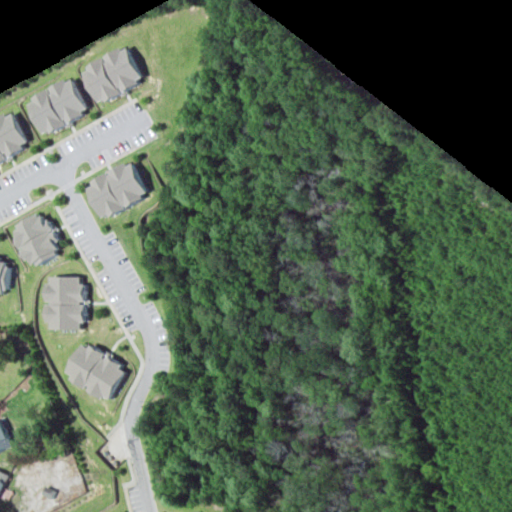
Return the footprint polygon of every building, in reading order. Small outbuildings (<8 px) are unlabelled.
[(81,75),(129,48),(147,81),(100,108),(81,75)] [(24,106),(72,79),(90,112),(43,139),(24,106)] [(0,117),(11,111),(30,144),(0,161),(0,117)] [(82,180),(131,154),(149,188),(100,214),(82,180)] [(30,267),(2,219),(35,200),(63,248),(30,267)] [(8,293),(0,292),(0,254),(9,255),(8,293)] [(82,275),(78,330),(40,327),(44,272),(82,275)] [(104,404),(61,370),(84,340),(128,374),(104,404)] [(0,419),(0,448),(11,443),(0,419)]
